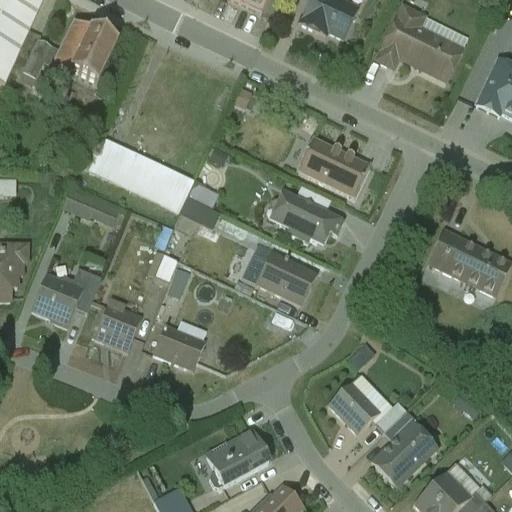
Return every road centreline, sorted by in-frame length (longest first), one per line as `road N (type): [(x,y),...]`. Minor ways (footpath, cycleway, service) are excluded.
road 1 (residential): [(121,0),(425,141)]
road 2 (residential): [(425,141),(331,335),(265,383)]
road 3 (residential): [(265,383),(183,415),(0,354)]
road 4 (residential): [(265,383),(294,443),(355,511)]
